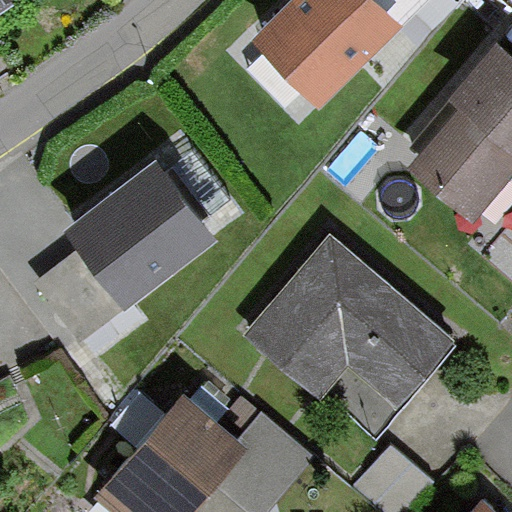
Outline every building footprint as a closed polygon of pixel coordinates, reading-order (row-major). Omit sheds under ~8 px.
[(293,0),(253,41),(312,101),(414,0),(293,0)] [(511,54),(499,43),(449,102),(461,112),(411,170),(474,224),(511,179),(511,54)] [(208,233),(154,161),(68,225),(88,252),(52,280),(86,325),(208,233)] [(331,236),(243,337),(309,394),(317,385),(377,436),(457,344),(331,236)] [(240,439),(184,392),(94,498),(110,511),(195,511),(219,484),(251,511),(268,511),(315,457),(262,413),(240,439)] [(387,449),(350,491),(373,511),(393,511),(422,480),(387,449)]
